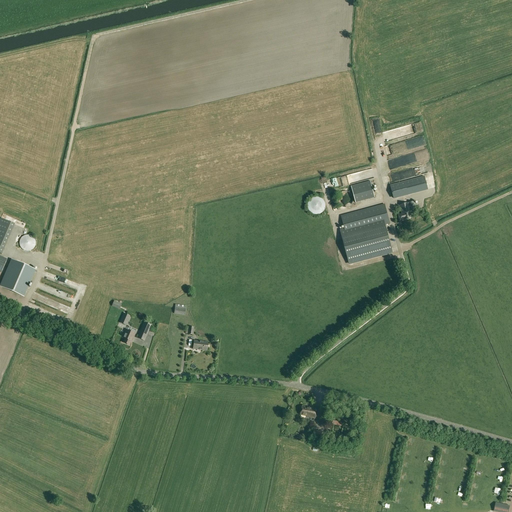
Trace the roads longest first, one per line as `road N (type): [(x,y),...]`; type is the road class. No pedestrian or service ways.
road 1 (track): [(49,241),(94,37),(250,0)]
road 2 (tertiary): [(293,385),(138,370),(0,310)]
road 3 (tertiary): [(511,443),(293,385)]
road 4 (unclassified): [(293,385),(406,288),(395,234)]
road 5 (track): [(400,252),(511,192)]
